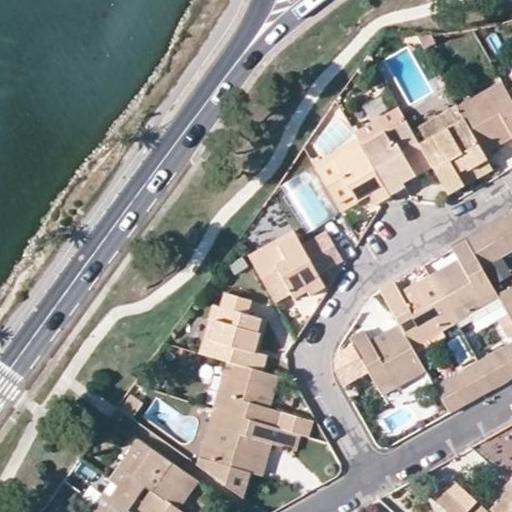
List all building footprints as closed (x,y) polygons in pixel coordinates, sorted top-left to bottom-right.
[(506,87),(502,80),(471,97),(476,104),(506,87)] [(511,98),(510,95),(506,87),(476,104),(471,97),(457,105),(463,115),(483,152),(511,136),(511,98)] [(463,115),(457,105),(413,130),(418,139),(463,115)] [(359,138),(362,144),(406,118),(403,112),(359,138)] [(418,139),(429,159),(432,163),(449,194),(469,182),(463,172),(487,159),(483,152),(463,115),(418,139)] [(406,118),(362,144),(389,192),(406,183),(404,179),(432,163),(429,159),(418,139),(413,130),(406,118)] [(315,163),(318,168),(362,144),(359,138),(315,163)] [(362,144),(318,168),(337,201),(341,208),(370,191),(375,200),(389,192),(362,144)] [(493,169),(487,159),(463,172),(469,182),(493,169)] [(346,215),(354,226),(380,208),(372,197),(346,215)] [(511,213),(467,239),(482,267),(511,250),(511,213)] [(296,234),(293,228),(248,253),(251,258),(296,234)] [(328,229),(301,244),(318,273),(344,259),(328,229)] [(296,234),(251,258),(275,301),(292,293),(294,298),(309,290),(310,294),(325,285),(318,273),(301,244),(296,234)] [(465,308),(495,290),(482,267),(467,239),(451,248),(458,259),(430,276),(455,322),(468,315),(465,308)] [(441,330),(455,322),(430,276),(401,292),(394,281),(384,286),(380,289),(400,324),(408,339),(437,323),(441,330)] [(511,286),(498,295),(499,297),(511,320),(511,286)] [(465,308),(468,315),(499,297),(498,295),(495,290),(465,308)] [(224,291),(220,305),(213,304),(208,319),(216,321),(207,354),(227,360),(263,370),(267,354),(255,350),(260,332),(257,331),(261,317),(248,314),(251,299),(224,291)] [(216,321),(208,319),(199,352),(207,354),(216,321)] [(441,330),(437,323),(408,339),(412,346),(441,330)] [(365,330),(351,337),(378,388),(408,371),(412,379),(425,371),(412,346),(408,339),(400,324),(370,341),(365,330)] [(511,341),(477,361),(433,385),(449,413),(511,377),(511,341)] [(222,374),(231,377),(221,410),(279,428),(288,430),(308,436),(313,419),(270,406),(279,374),(263,370),(227,360),(222,374)] [(378,388),(382,395),(412,379),(408,371),(378,388)] [(231,377),(222,374),(213,408),(221,410),(231,377)] [(221,410),(213,408),(203,441),(211,444),(221,410)] [(211,444),(203,441),(197,463),(245,496),(252,472),(262,440),(272,443),(274,443),(279,428),(221,410),(211,444)] [(288,430),(279,428),(274,443),(283,446),(288,430)] [(272,443),(262,440),(252,472),(262,475),(272,443)] [(127,471),(134,476),(154,449),(147,443),(127,471)] [(185,511),(171,502),(165,497),(175,484),(181,488),(188,493),(197,480),(154,449),(134,476),(127,471),(118,482),(137,496),(145,485),(151,490),(144,500),(160,511),(185,511)] [(452,479),(442,489),(444,490),(467,511),(511,511),(511,484),(508,482),(500,491),(503,494),(488,511),(452,479)] [(160,511),(144,500),(135,511),(133,511),(128,508),(137,496),(118,482),(108,497),(116,502),(108,511),(160,511)] [(181,488),(175,484),(165,497),(171,502),(181,488)] [(467,511),(444,490),(434,500),(444,510),(442,511),(467,511)] [(108,511),(116,502),(108,497),(97,511),(108,511)]
